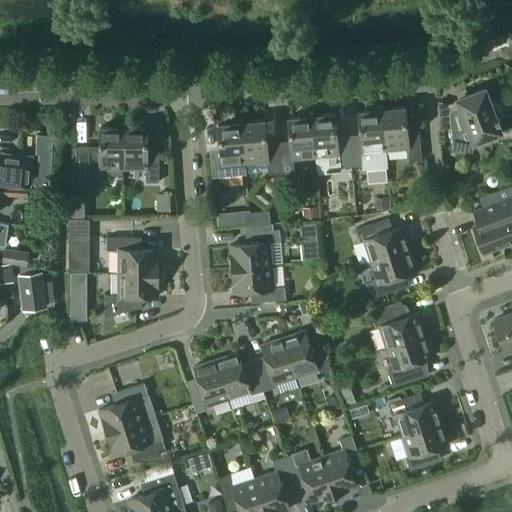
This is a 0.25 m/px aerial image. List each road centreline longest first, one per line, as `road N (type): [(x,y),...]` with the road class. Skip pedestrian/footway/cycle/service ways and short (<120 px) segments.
road 1 (residential): [(176,93),(194,310),(184,323),(62,365),(56,380),(96,511)]
road 2 (residential): [(393,511),(507,468),(462,328),(463,303)]
road 3 (residential): [(176,93),(426,77)]
road 4 (residential): [(426,77),(440,222),(463,303)]
road 5 (residential): [(0,84),(143,85),(176,93)]
